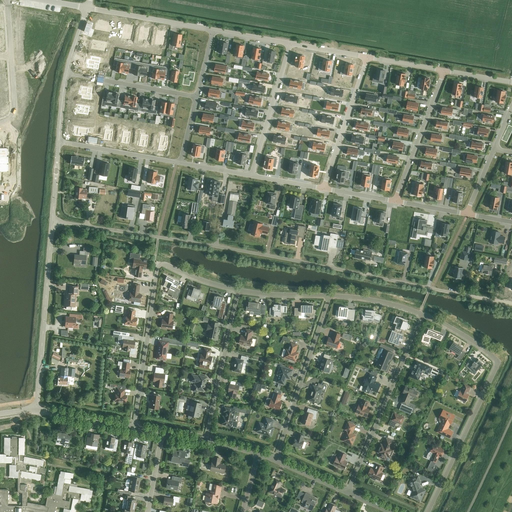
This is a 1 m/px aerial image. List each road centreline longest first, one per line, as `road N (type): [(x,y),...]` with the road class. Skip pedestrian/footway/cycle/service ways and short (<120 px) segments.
road 1 (residential): [(511,303),(51,222)]
road 2 (residential): [(423,314),(496,364),(427,511)]
road 3 (residential): [(133,427),(157,266),(237,289)]
road 4 (residential): [(347,491),(423,314)]
road 5 (residential): [(38,409),(51,222)]
road 6 (residential): [(275,459),(329,296)]
road 7 (residential): [(204,440),(237,289)]
road 8 (residential): [(395,201),(442,71)]
road 9 (residential): [(323,188),(366,57)]
road 10 (residential): [(251,175),(288,44)]
road 11 (residential): [(66,73),(196,98)]
road 12 (residential): [(213,31),(85,8)]
road 13 (residential): [(5,0),(13,114),(0,121)]
road 14 (residential): [(180,162),(58,141)]
